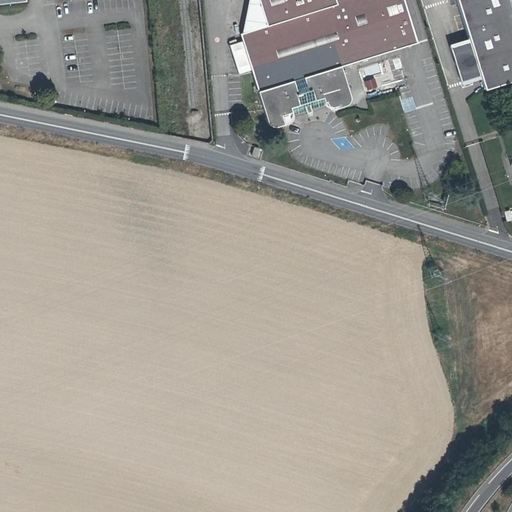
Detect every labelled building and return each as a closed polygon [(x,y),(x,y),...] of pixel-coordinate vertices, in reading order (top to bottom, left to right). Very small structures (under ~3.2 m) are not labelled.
[(258,0),(267,28),(246,35),(242,36),(245,44),(253,72),(258,87),(270,125),(271,126),(273,128),(277,128),(280,128),(286,127),(290,124),(292,120),(293,118),(308,113),(310,117),(312,117),(313,115),(312,112),(328,107),(331,109),(334,110),(338,109),(346,107),(351,106),(352,104),(353,102),(353,99),(343,68),(418,44),(403,0),(258,0)] [(258,0),(251,0),(246,35),(267,28),(258,0)] [(511,0),(454,0),(467,42),(449,47),(460,81),(479,76),(483,89),(511,79),(511,0)] [(240,76),(253,72),(245,44),(232,48),(240,76)] [(377,80),(365,81),(366,89),(378,87),(377,80)] [(399,97),(403,111),(415,108),(411,94),(399,97)]
